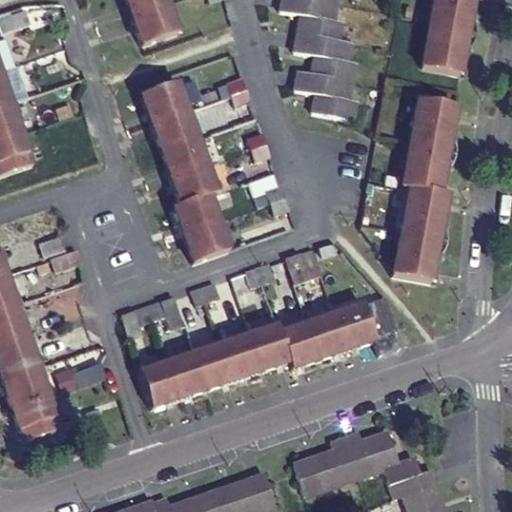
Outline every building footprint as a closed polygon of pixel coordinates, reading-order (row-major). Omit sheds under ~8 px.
[(123,0),(131,21),(168,9),(164,0),(123,0)] [(351,49),(339,46),(342,27),(334,26),(339,0),(282,0),(280,15),(301,19),(297,39),(294,55),(315,59),(311,76),(299,74),(294,93),(316,97),(311,116),(351,124),(355,106),(347,105),(354,66),(349,65),(351,49)] [(473,0),(433,0),(421,71),(460,77),(473,0)] [(168,9),(131,21),(142,49),(177,36),(168,9)] [(0,24),(0,33),(2,40),(32,29),(27,15),(0,24)] [(0,77),(0,112),(12,108),(1,77),(0,77)] [(226,85),(231,98),(246,93),(242,79),(226,85)] [(150,127),(187,114),(177,87),(141,99),(150,127)] [(347,105),(355,106),(361,108),(364,95),(350,92),(347,105)] [(246,93),(231,98),(235,109),(250,103),(246,93)] [(150,127),(160,155),(197,142),(195,138),(210,133),(205,119),(235,109),(231,98),(187,114),(150,127)] [(391,278),(430,284),(446,198),(440,197),(455,108),(415,100),(399,190),(406,191),(391,278)] [(12,108),(0,112),(0,145),(23,138),(12,108)] [(261,135),(263,134),(258,120),(256,121),(232,129),(237,143),(247,140),(261,135)] [(247,140),(251,153),(265,147),(261,135),(247,140)] [(23,138),(0,145),(0,179),(34,167),(23,138)] [(160,155),(170,182),(206,169),(197,142),(160,155)] [(265,147),(251,153),(255,163),(269,158),(265,147)] [(170,182),(180,210),(208,200),(216,197),(206,169),(170,182)] [(266,195),(277,191),(272,177),(247,186),(252,200),(266,195)] [(266,195),(271,208),(285,203),(280,190),(277,191),(266,195)] [(174,212),(183,240),(217,227),(208,200),(180,210),(174,212)] [(285,203),(271,208),(275,219),(289,214),(285,203)] [(217,227),(183,240),(193,267),(227,255),(217,227)] [(42,250),(47,263),(68,256),(63,243),(42,250)] [(312,252),(318,268),(330,264),(324,248),(312,252)] [(318,268),(312,252),(300,256),(306,273),(318,268)] [(69,258),(53,264),(58,278),(84,269),(79,255),(69,258)] [(306,273),(300,256),(285,261),(293,287),(309,282),(306,273)] [(257,271),(262,287),(273,283),(268,267),(257,271)] [(250,291),(262,287),(257,271),(244,275),(250,291)] [(7,280),(0,282),(0,317),(17,312),(7,280)] [(201,290),(206,306),(219,302),(214,286),(201,290)] [(201,290),(189,294),(194,310),(206,306),(201,290)] [(173,301),(160,306),(165,320),(169,333),(182,328),(173,301)] [(147,308),(153,324),(165,320),(159,304),(147,308)] [(140,328),(153,324),(147,308),(134,313),(140,328)] [(363,308),(334,317),(347,354),(375,344),(363,308)] [(0,317),(0,351),(28,342),(17,312),(0,317)] [(140,328),(134,314),(120,319),(129,343),(143,338),(140,328)] [(347,354),(334,317),(307,326),(319,363),(347,354)] [(279,336),(289,365),(291,372),(319,363),(307,326),(279,336)] [(261,375),(289,365),(279,336),(277,329),(249,339),(261,375)] [(234,384),(261,375),(249,339),(221,348),(234,384)] [(0,351),(0,379),(1,384),(38,371),(28,342),(0,351)] [(206,393),(234,384),(221,348),(193,358),(206,393)] [(179,403),(206,393),(193,358),(167,366),(179,403)] [(150,413),(179,403),(167,366),(139,376),(150,413)] [(73,378),(78,392),(105,383),(101,369),(73,378)] [(38,371),(1,384),(12,415),(49,402),(38,371)] [(49,402),(12,415),(22,444),(59,431),(49,402)] [(81,415),(92,443),(106,438),(96,410),(81,415)] [(371,477),(362,446),(359,436),(345,441),(358,481),(371,477)] [(387,490),(419,480),(413,463),(398,468),(387,437),(362,446),(371,477),(381,474),(387,490)] [(358,481),(345,441),(330,446),(333,455),(343,486),(358,481)] [(419,480),(387,490),(393,506),(403,503),(433,493),(428,477),(419,480)] [(248,485),(257,511),(273,511),(262,480),(248,485)] [(226,493),(232,511),(257,511),(248,485),(226,493)] [(212,511),(232,511),(226,493),(208,499),(212,511)] [(433,493),(403,503),(406,511),(439,511),(435,498),(433,493)] [(212,511),(208,499),(168,511),(212,511)] [(168,511),(166,502),(152,506),(153,511),(168,511)]
